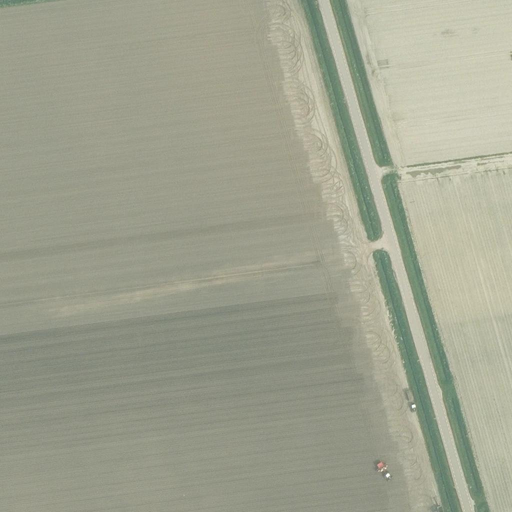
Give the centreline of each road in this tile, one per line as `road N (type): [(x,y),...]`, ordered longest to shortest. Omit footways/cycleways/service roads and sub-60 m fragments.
road 1 (tertiary): [(467,511),(323,0)]
road 2 (track): [(0,324),(390,241)]
